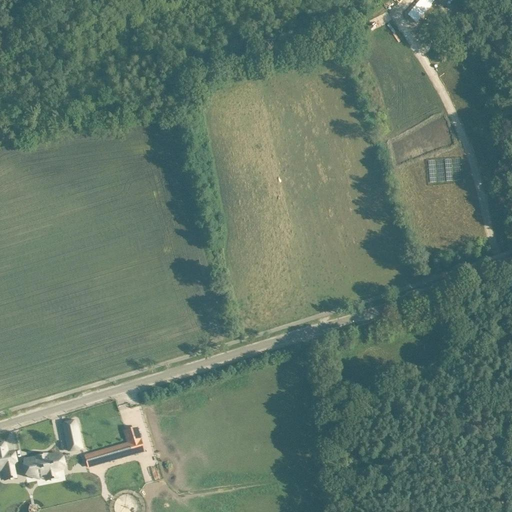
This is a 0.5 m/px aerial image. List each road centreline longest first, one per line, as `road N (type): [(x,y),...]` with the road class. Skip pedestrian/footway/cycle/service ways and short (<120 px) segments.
road 1 (unclassified): [(511,263),(0,427)]
road 2 (track): [(345,511),(322,315)]
